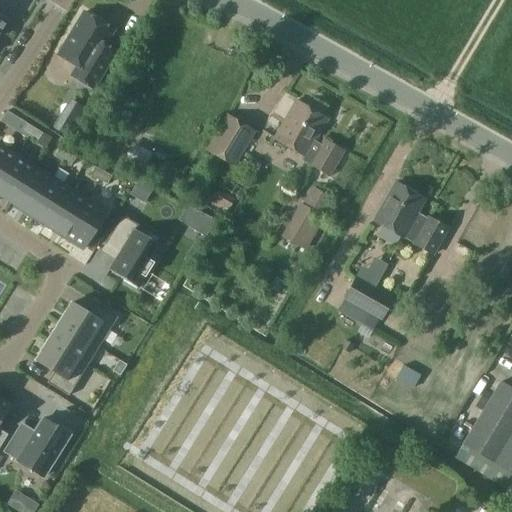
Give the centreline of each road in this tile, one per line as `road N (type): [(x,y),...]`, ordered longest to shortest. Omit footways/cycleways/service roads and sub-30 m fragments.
road 1 (unclassified): [(511,155),(227,0)]
road 2 (residential): [(0,361),(63,271),(0,226)]
